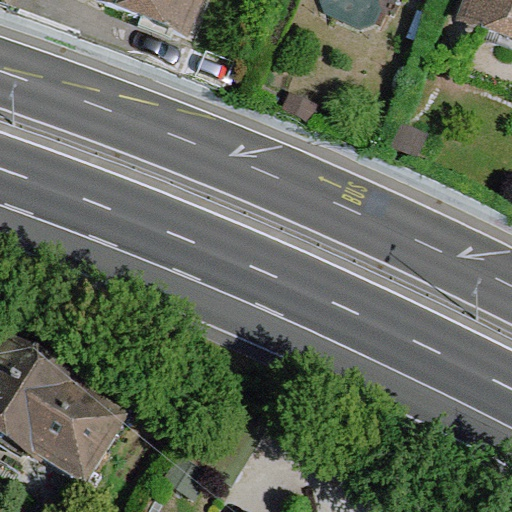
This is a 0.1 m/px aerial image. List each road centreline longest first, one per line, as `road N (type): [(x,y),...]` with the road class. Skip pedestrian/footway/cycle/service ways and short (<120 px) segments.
road 1 (primary): [(0,183),(225,271),(511,407)]
road 2 (primary): [(511,287),(270,175),(0,72)]
